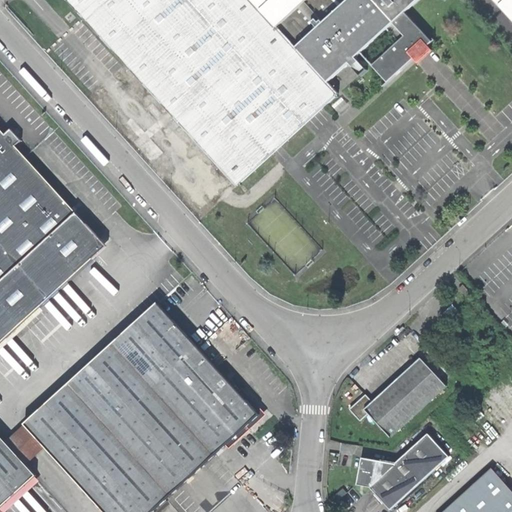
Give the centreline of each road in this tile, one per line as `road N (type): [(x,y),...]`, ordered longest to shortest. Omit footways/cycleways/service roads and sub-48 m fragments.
road 1 (unclassified): [(318,333),(281,325),(251,306),(0,25)]
road 2 (unknown): [(83,511),(19,435),(19,403),(185,232)]
road 3 (unclassified): [(318,333),(353,328),(394,307),(511,197)]
road 4 (unclassified): [(318,333),(310,511)]
